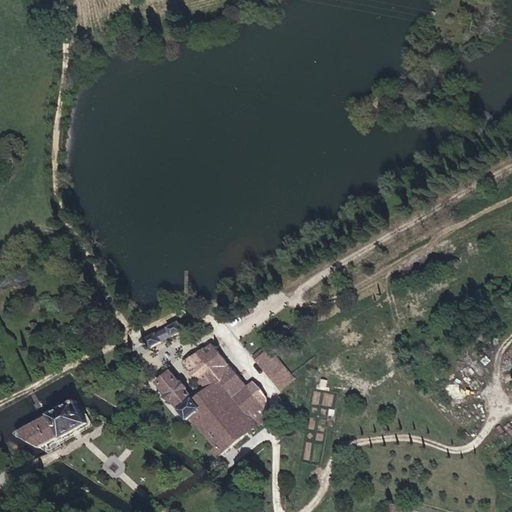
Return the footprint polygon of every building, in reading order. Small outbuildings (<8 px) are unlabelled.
[(183,320),(147,332),(153,347),(188,334),(183,320)] [(256,342),(285,378),(297,368),(270,332),(256,342)] [(207,449),(253,413),(234,388),(247,377),(213,337),(187,358),(211,388),(200,397),(203,400),(187,413),(205,435),(200,440),(207,449)] [(200,397),(174,368),(157,382),(184,416),(187,413),(203,400),(200,397)] [(247,377),(234,388),(253,413),(261,407),(263,396),(247,377)] [(45,445),(94,419),(82,397),(24,427),(45,445)]
